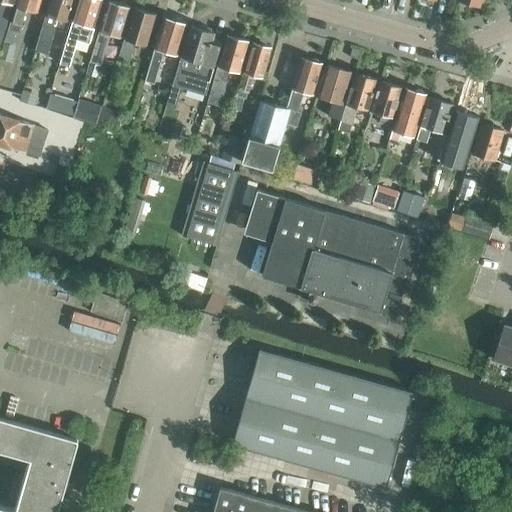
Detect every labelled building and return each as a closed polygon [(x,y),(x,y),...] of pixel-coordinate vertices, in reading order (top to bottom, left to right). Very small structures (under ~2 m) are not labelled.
[(0,53),(0,57),(11,61),(12,61),(20,33),(19,33),(19,32),(25,12),(23,11),(25,7),(38,11),(41,0),(17,0),(8,29),(7,29),(3,42),(0,53)] [(0,0),(4,1),(2,8),(0,7),(0,43),(1,44),(7,21),(13,0),(0,0)] [(51,0),(42,30),(36,50),(48,53),(55,28),(65,31),(68,20),(73,0),(51,0)] [(79,0),(74,20),(71,27),(60,63),(69,66),(82,23),(95,27),(102,0),(79,0)] [(121,36),(130,5),(111,0),(108,0),(91,60),(101,63),(110,33),(121,36)] [(146,44),(155,13),(133,6),(118,58),(128,60),(133,41),(146,44)] [(153,84),(163,50),(177,54),(186,23),(163,17),(154,47),(155,47),(150,64),(149,63),(144,81),(153,84)] [(192,25),(166,107),(175,109),(180,94),(185,88),(206,94),(214,67),(222,42),(212,39),(214,32),(211,31),(209,26),(204,25),(201,28),(192,25)] [(225,81),(229,68),(239,71),(248,40),(226,34),(217,65),(218,65),(207,102),(220,105),(227,81),(225,81)] [(249,92),(254,74),(261,76),(270,47),(253,42),(245,71),(244,71),(237,96),(246,98),(248,92),(249,92)] [(359,55),(361,48),(353,46),(351,53),(359,55)] [(301,56),(297,69),(290,90),(291,90),(287,107),(289,107),(284,123),(294,126),(304,90),(313,93),(322,62),(301,56)] [(341,103),(351,71),(326,63),(316,95),(331,100),(327,115),(339,119),(343,105),(341,103)] [(341,120),(339,129),(349,132),(351,123),(353,124),(358,107),(367,109),(376,78),(355,72),(346,103),(341,120)] [(393,117),(402,87),(379,80),(370,110),(393,117)] [(412,141),(417,124),(427,94),(423,93),(423,91),(418,89),(416,90),(406,88),(392,135),(412,141)] [(22,90),(20,99),(33,103),(36,94),(22,90)] [(427,145),(430,134),(432,129),(445,133),(454,104),(430,96),(417,142),(427,145)] [(77,102),(64,98),(60,113),(72,116),(77,102)] [(77,102),(72,116),(72,117),(82,120),(88,102),(78,99),(77,102)] [(271,169),(284,123),(289,107),(287,107),(259,99),(247,143),(242,161),(271,169)] [(123,112),(102,106),(98,123),(128,134),(134,116),(123,113),(123,112)] [(447,171),(450,162),(456,143),(470,147),(479,117),(457,110),(447,140),(448,140),(446,147),(445,147),(441,159),(438,169),(447,171)] [(48,128),(36,124),(0,112),(0,143),(39,155),(48,128)] [(494,160),(503,130),(482,123),(466,172),(476,175),(480,162),(478,161),(480,155),(494,160)] [(241,164),(242,161),(247,143),(227,137),(221,158),(241,164)] [(182,235),(217,244),(239,171),(204,161),(182,235)] [(497,168),(508,172),(510,164),(500,161),(497,168)] [(73,169),(58,164),(54,178),(69,182),(73,169)] [(294,179),(311,184),(315,171),(298,165),(294,179)] [(375,185),(359,181),(354,197),(370,202),(375,185)] [(400,191),(378,184),(373,200),(394,208),(400,191)] [(262,275),(303,287),(299,298),(306,300),(313,302),(315,302),(316,302),(317,301),(318,301),(319,300),(319,299),(321,293),(381,310),(397,315),(402,295),(420,238),(257,189),(246,227),(274,235),(262,275)] [(424,196),(404,190),(397,210),(418,216),(424,196)] [(144,200),(135,197),(125,231),(134,234),(144,200)] [(0,212),(10,216),(13,205),(0,200),(0,212)] [(423,219),(447,226),(452,210),(428,202),(423,219)] [(449,225),(464,230),(468,218),(453,213),(449,225)] [(128,301),(97,291),(91,311),(122,320),(128,301)] [(493,357),(511,363),(511,325),(503,323),(493,357)] [(260,347),(259,349),(246,395),(400,438),(414,390),(260,347)] [(246,395),(233,443),(387,486),(400,438),(246,395)] [(0,511),(59,511),(79,442),(78,439),(75,437),(0,415),(0,511)] [(213,511),(315,511),(221,485),(213,511)]
